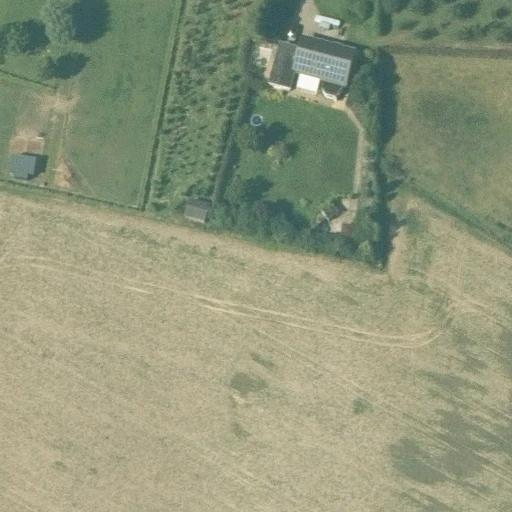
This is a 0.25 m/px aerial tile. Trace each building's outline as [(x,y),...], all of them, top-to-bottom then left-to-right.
[(280,36),(262,30),(259,40),(277,45),(280,36)] [(355,54),(302,40),(299,53),(279,47),(268,87),(293,93),(298,75),(323,82),(321,87),(321,93),(325,99),(333,100),(339,98),(342,92),(343,88),(346,88),(355,54)] [(186,219),(186,220),(203,225),(207,210),(190,205),(186,219)] [(337,216),(330,206),(321,213),(328,223),(337,216)] [(354,230),(342,229),(340,246),(352,247),(354,230)]
